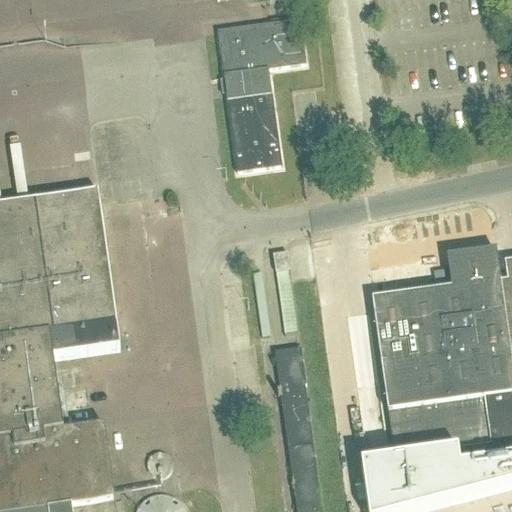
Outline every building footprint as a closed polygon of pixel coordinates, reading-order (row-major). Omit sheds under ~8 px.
[(238,178),(283,172),(269,75),(307,70),(301,26),(218,37),(238,178)] [(0,511),(72,511),(72,510),(115,504),(105,431),(64,437),(53,364),(119,354),(97,197),(0,211),(0,511)] [(511,280),(509,281),(509,286),(500,287),(496,255),(447,262),(451,294),(372,305),(394,465),(457,456),(460,472),(511,464),(511,280)] [(276,278),(290,275),(288,258),(273,260),(276,278)] [(277,401),(280,401),(295,511),(320,511),(304,391),(305,390),(300,354),(274,357),(280,398),(276,398),(277,401)] [(133,495),(134,511),(174,511),(173,493),(133,495)]
